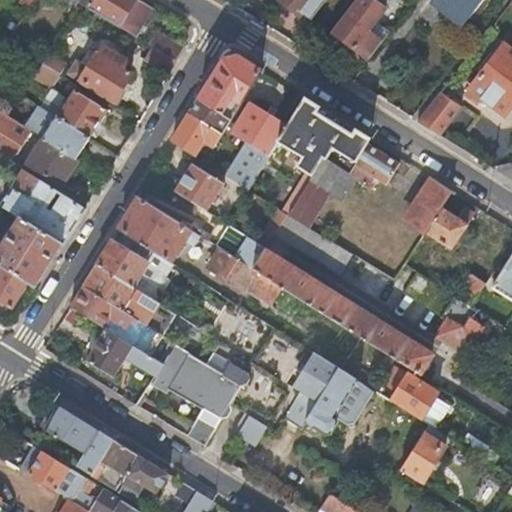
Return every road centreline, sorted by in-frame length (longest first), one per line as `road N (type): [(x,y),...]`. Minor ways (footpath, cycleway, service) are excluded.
road 1 (residential): [(222,26),(13,359)]
road 2 (residential): [(511,206),(222,26)]
road 3 (residential): [(13,359),(273,511)]
